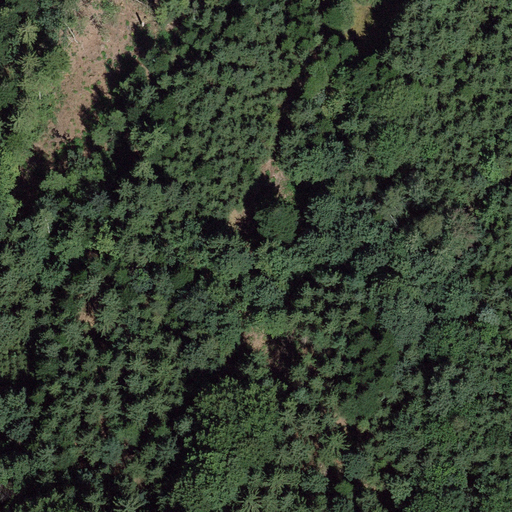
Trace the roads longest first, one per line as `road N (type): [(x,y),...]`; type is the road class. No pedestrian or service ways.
road 1 (track): [(279,511),(309,313),(353,270),(511,329)]
road 2 (track): [(309,313),(284,286),(36,262),(0,239)]
road 3 (track): [(511,187),(353,270)]
